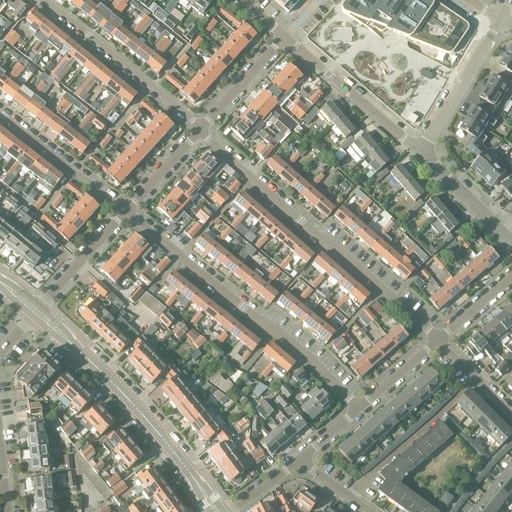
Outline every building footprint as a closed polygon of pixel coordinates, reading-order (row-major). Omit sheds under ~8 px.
[(16,0),(10,7),(15,11),(20,15),(27,7),(18,0),(16,0)] [(73,4),(78,9),(85,0),(66,0),(66,1),(72,6),(73,4)] [(85,0),(78,9),(90,18),(100,5),(93,0),(85,0)] [(90,18),(101,27),(122,0),(116,0),(108,11),(100,5),(90,18)] [(112,38),(113,37),(112,37),(123,24),(117,19),(127,6),(126,5),(129,1),(128,0),(122,0),(101,27),(106,32),(105,33),(112,38)] [(196,0),(191,7),(203,17),(208,10),(207,9),(213,0),(212,0),(196,0)] [(288,13),(297,4),(292,0),(273,0),(284,9),(288,13)] [(341,8),(341,9),(341,10),(341,11),(342,12),(343,13),(361,25),(370,32),(371,31),(373,28),(378,31),(379,32),(380,32),(381,32),(382,32),(383,32),(384,32),(385,31),(386,30),(446,54),(447,54),(449,54),(450,54),(451,54),(452,53),(453,52),(467,31),(468,30),(468,29),(468,28),(468,27),(468,26),(467,25),(467,24),(466,23),(433,1),(432,0),(346,0),(343,5),(342,6),(341,7),(341,8)] [(135,8),(138,5),(132,1),(129,5),(135,9),(135,8)] [(239,27),(242,23),(221,7),(218,11),(239,27)] [(153,16),(163,23),(169,15),(159,8),(153,16)] [(124,46),(137,30),(147,17),(149,14),(144,10),(139,17),(140,18),(130,30),(123,24),(112,37),(113,37),(124,46)] [(27,21),(32,25),(29,30),(35,35),(38,31),(38,30),(46,21),(34,11),(27,21)] [(178,23),(169,15),(163,23),(172,30),(178,23)] [(137,41),(139,38),(153,21),(147,17),(137,30),(124,46),(135,55),(143,46),(137,41)] [(212,19),(208,24),(210,26),(212,28),(216,23),(212,19)] [(3,33),(6,28),(10,23),(7,21),(3,25),(4,26),(1,31),(3,33)] [(38,30),(38,31),(46,37),(44,39),(47,42),(57,30),(46,21),(38,30)] [(241,52),(248,44),(256,35),(244,24),(236,33),(186,88),(168,74),(165,78),(182,92),(182,93),(194,104),(210,86),(210,87),(211,87),(210,86),(225,69),(226,70),(225,69),(240,53),(241,53),(241,52)] [(181,36),(189,42),(199,30),(191,24),(181,36)] [(12,47),(13,47),(20,37),(11,30),(4,40),(12,47)] [(69,39),(57,30),(47,42),(37,55),(33,60),(32,62),(35,64),(50,45),(52,42),(55,44),(52,47),(58,52),(61,49),(69,39)] [(157,52),(155,55),(147,65),(158,74),(166,65),(159,59),(171,43),(170,42),(174,38),(171,35),(157,52)] [(190,47),(191,47),(195,50),(203,40),(198,37),(190,47)] [(37,55),(47,42),(44,39),(41,43),(39,42),(32,51),(37,55)] [(80,49),(69,39),(61,49),(72,58),(80,49)] [(135,55),(147,65),(155,55),(143,46),(135,55)] [(91,58),(80,49),(72,58),(70,61),(56,78),(60,81),(76,61),(83,68),(91,58)] [(10,55),(17,60),(19,56),(13,51),(10,55)] [(189,58),(184,55),(184,54),(176,64),(181,68),(189,58)] [(511,58),(506,55),(500,65),(499,65),(511,72),(508,78),(511,80),(511,58)] [(51,74),(56,78),(70,61),(65,57),(51,74)] [(21,58),(7,75),(11,78),(25,61),(21,58)] [(103,67),(91,58),(83,68),(91,74),(89,76),(88,76),(80,85),(81,86),(79,89),(83,92),(103,67)] [(1,91),(12,99),(11,101),(20,90),(12,84),(28,63),(25,61),(11,78),(1,91)] [(289,64),(279,75),(292,87),(297,82),(299,84),(304,79),(301,77),(302,76),(289,64)] [(103,67),(83,92),(78,97),(85,103),(90,97),(87,94),(98,80),(106,86),(114,76),(103,67)] [(0,89),(1,91),(11,78),(7,75),(5,78),(3,76),(5,74),(0,69),(0,89)] [(423,70),(420,75),(430,80),(432,75),(423,70)] [(17,106),(18,104),(24,109),(49,77),(43,73),(42,75),(42,74),(38,80),(35,84),(37,85),(31,94),(22,87),(20,90),(11,101),(17,106)] [(285,96),(292,87),(279,75),(271,84),(285,96)] [(114,76),(106,86),(114,92),(108,100),(107,99),(101,107),(102,108),(98,113),(101,116),(115,98),(118,95),(126,86),(114,76)] [(493,76),(487,86),(504,97),(507,91),(511,93),(511,80),(508,78),(504,83),(492,76),(493,76)] [(29,114),(35,119),(44,108),(46,105),(38,99),(41,95),(43,96),(55,82),(49,77),(24,109),(30,113),(29,114)] [(271,84),(263,93),(277,105),(285,96),(271,84)] [(126,86),(118,95),(115,98),(120,102),(127,107),(137,95),(126,86)] [(492,104),(489,109),(500,116),(509,100),(504,97),(487,86),(480,97),(492,104)] [(308,96),(307,96),(305,99),(312,105),(322,94),(322,93),(319,90),(318,91),(318,90),(311,98),(308,96)] [(57,114),(71,97),(66,93),(59,101),(61,102),(54,111),(57,114)] [(269,113),(277,105),(263,93),(256,101),(269,113)] [(47,127),(59,136),(67,126),(69,123),(60,116),(62,114),(64,115),(72,105),(70,104),(74,99),(71,97),(57,114),(55,117),(47,127)] [(120,102),(115,98),(101,116),(106,119),(120,102)] [(143,100),(140,105),(154,117),(158,112),(143,100)] [(296,100),(293,103),(305,114),(309,109),(300,101),(299,103),(296,100)] [(269,113),(256,101),(248,110),(261,122),(267,116),(270,119),(273,116),(269,113)] [(331,127),(333,125),(333,124),(342,116),(330,102),(319,111),(318,112),(331,127)] [(300,119),(305,114),(293,103),(290,107),(293,109),(291,111),(300,119)] [(308,123),(318,112),(319,111),(315,107),(304,119),(308,123)] [(474,108),(467,119),(484,129),(488,123),(494,126),(500,116),(489,109),(486,114),(474,107),(473,107),(474,108)] [(42,123),(47,127),(55,117),(44,108),(35,119),(41,124),(42,123)] [(264,124),(261,122),(248,110),(240,119),(253,130),(257,126),(260,129),(264,124)] [(135,111),(129,118),(133,121),(136,124),(142,116),(135,111)] [(90,112),(75,132),(79,135),(81,132),(94,115),(90,112)] [(276,112),(273,116),(289,131),(294,126),(282,115),(281,116),(276,112)] [(410,113),(407,119),(414,124),(417,118),(410,113)] [(160,114),(144,131),(105,173),(119,186),(118,185),(126,176),(127,177),(127,176),(134,168),(135,169),(135,168),(134,168),(142,160),(143,160),(142,159),(149,151),(150,152),(149,151),(157,143),(158,144),(158,143),(157,142),(165,134),(165,135),(166,135),(165,134),(173,126),(174,126),(160,114)] [(81,132),(85,134),(93,124),(101,131),(107,125),(94,115),(81,132)] [(285,136),(289,131),(273,116),(270,119),(269,120),(274,124),(272,125),(285,136)] [(354,131),(342,116),(333,124),(333,125),(345,139),(354,131)] [(129,126),(133,121),(129,118),(125,123),(129,126)] [(253,130),(240,119),(230,129),(244,141),(245,140),(247,142),(251,138),(254,140),(258,135),(257,134),(253,130)] [(481,134),(484,129),(467,119),(464,124),(463,123),(459,130),(463,132),(463,131),(469,134),(466,139),(470,141),(466,148),(474,156),(483,146),(482,146),(487,138),(481,134)] [(294,130),(299,134),(303,129),(299,125),(294,130)] [(59,136),(70,145),(69,147),(79,135),(75,132),(67,126),(59,136)] [(123,133),(120,130),(119,130),(115,135),(119,138),(123,133)] [(257,134),(258,135),(264,141),(273,149),(277,144),(261,130),(257,134)] [(0,149),(7,154),(17,141),(5,131),(0,137),(0,143),(3,145),(0,149)] [(81,156),(82,154),(90,145),(81,138),(85,134),(81,132),(79,135),(69,147),(81,156)] [(361,162),(363,160),(377,148),(365,134),(349,147),(361,162)] [(108,135),(99,146),(103,149),(112,138),(108,135)] [(354,140),(350,136),(345,141),(346,142),(345,143),(348,146),(354,140)] [(28,150),(17,141),(7,154),(12,158),(15,155),(17,157),(15,159),(0,178),(0,180),(3,182),(28,150)] [(273,149),(264,141),(254,152),(263,160),(273,149)] [(342,151),(348,146),(345,143),(346,142),(345,141),(339,147),(342,151)] [(487,151),(483,146),(474,156),(478,160),(471,168),(472,167),(481,177),(496,162),(486,152),(487,151)] [(377,148),(363,160),(375,174),(389,162),(377,148)] [(28,150),(3,182),(8,186),(23,167),(30,172),(40,159),(28,150)] [(295,162),(300,156),(296,153),(292,157),(294,159),(293,160),(295,162)] [(199,163),(216,178),(227,166),(215,155),(211,159),(207,154),(199,163)] [(92,155),(88,160),(104,172),(108,167),(92,155)] [(266,165),(278,176),(287,167),(283,164),(274,156),(266,165)] [(294,159),(292,157),(291,158),(287,163),(291,167),(295,162),(293,160),(294,159)] [(51,167),(40,159),(30,172),(28,173),(34,178),(23,193),(28,197),(29,197),(38,184),(51,167)] [(511,177),(496,162),(481,177),(492,187),(491,188),(499,180),(503,184),(511,177)] [(191,172),(204,184),(209,179),(213,182),(216,178),(199,163),(191,172)] [(402,187),(412,180),(399,165),(390,173),(402,187)] [(50,193),(56,186),(63,177),(51,167),(38,184),(50,193)] [(278,176),(291,186),(299,177),(287,167),(278,176)] [(380,176),(382,178),(389,172),(385,168),(379,173),(381,175),(380,176)] [(183,180),(197,193),(204,184),(191,172),(183,180)] [(319,182),(324,177),(320,173),(316,178),(318,179),(317,181),(319,182)] [(377,182),(382,178),(380,176),(381,175),(379,173),(373,178),(377,182)] [(511,175),(511,177),(503,184),(502,186),(511,196),(511,175)] [(223,185),(232,193),(240,185),(231,177),(223,185)] [(291,186),(303,197),(311,188),(299,177),(291,186)] [(315,187),(319,182),(317,181),(318,179),(316,178),(311,184),(315,187)] [(175,189),(189,201),(197,193),(183,180),(175,189)] [(424,194),(412,180),(402,187),(415,202),(424,194)] [(66,187),(81,198),(84,194),(69,182),(66,187)] [(22,189),(14,183),(10,188),(18,194),(22,189)] [(213,191),(216,194),(224,202),(228,198),(216,187),(213,191)] [(315,208),(323,198),(325,196),(320,191),(318,193),(311,188),(303,197),(315,208)] [(175,189),(167,198),(181,210),(189,201),(175,189)] [(357,189),(354,193),(359,198),(362,193),(357,189)] [(246,212),(254,202),(242,192),(234,201),(246,212)] [(60,194),(51,205),(55,208),(64,198),(60,194)] [(220,206),(224,202),(216,194),(211,199),(220,206)] [(62,221),(75,232),(83,224),(83,225),(84,225),(83,224),(90,216),(91,217),(91,216),(91,215),(98,207),(99,208),(86,195),(62,221)] [(0,229),(6,222),(14,213),(20,205),(8,196),(4,201),(11,207),(4,216),(0,213),(0,229)] [(29,197),(28,197),(26,200),(38,210),(46,201),(41,197),(36,203),(29,197)] [(315,208),(327,218),(335,209),(342,200),(339,197),(334,204),(332,206),(323,198),(315,208)] [(437,219),(446,211),(434,197),(425,205),(437,219)] [(181,210),(167,198),(158,209),(171,221),(172,220),(174,222),(179,217),(177,215),(181,210)] [(372,202),(368,199),(364,203),(366,205),(365,206),(367,208),(372,202)] [(419,201),(414,205),(416,207),(415,208),(416,210),(422,205),(419,201)] [(254,202),(246,212),(258,222),(266,213),(254,202)] [(366,205),(364,203),(358,209),(362,213),(367,208),(365,206),(366,205)] [(22,207),(20,205),(14,213),(16,214),(22,207)] [(416,207),(414,205),(408,210),(411,214),(416,210),(415,208),(416,207)] [(204,207),(200,211),(209,219),(213,215),(204,207)] [(354,218),(342,207),(334,216),(346,227),(354,218)] [(20,224),(23,220),(29,212),(24,208),(14,220),(20,224)] [(209,219),(200,211),(196,216),(205,223),(209,219)] [(459,225),(446,211),(437,219),(430,225),(439,236),(444,231),(447,235),(459,225)] [(20,224),(15,229),(4,243),(7,246),(6,248),(10,251),(13,250),(13,251),(24,237),(19,233),(27,223),(28,224),(34,217),(29,212),(23,220),(20,224)] [(266,213),(258,222),(270,233),(278,224),(266,213)] [(54,230),(58,225),(45,214),(41,218),(54,230)] [(237,221),(236,222),(238,224),(239,223),(244,218),(240,215),(236,219),(237,221)] [(346,227),(358,237),(366,228),(354,218),(346,227)] [(236,219),(230,225),(234,229),(238,224),(236,222),(237,221),(236,219)] [(76,233),(75,232),(62,221),(58,225),(54,230),(68,242),(67,241),(75,233),(76,233)] [(3,243),(4,243),(15,229),(6,222),(0,229),(0,242),(1,244),(3,243)] [(40,236),(45,231),(36,223),(32,229),(40,236)] [(238,224),(234,229),(245,238),(250,232),(239,223),(238,224)] [(191,238),(201,228),(196,224),(191,230),(188,227),(184,232),(191,238)] [(278,224),(270,233),(282,243),(290,234),(278,224)] [(226,234),(225,235),(227,236),(232,231),(228,227),(224,232),(226,234)] [(370,248),(378,239),(366,228),(358,237),(370,248)] [(45,231),(40,236),(54,249),(59,244),(45,231)] [(226,234),(224,232),(219,238),(223,241),(227,236),(225,235),(226,234)] [(258,239),(250,232),(245,238),(253,244),(258,239)] [(134,234),(126,243),(139,255),(143,259),(152,249),(134,234)] [(195,244),(208,254),(216,244),(203,234),(195,244)] [(294,254),(302,245),(290,234),(282,243),(294,254)] [(370,248),(382,258),(393,246),(389,243),(391,240),(383,234),(379,239),(378,239),(370,248)] [(257,248),(266,237),(264,235),(254,246),(257,248)] [(443,241),(445,244),(453,238),(450,235),(443,241)] [(466,241),(461,236),(461,235),(457,239),(461,244),(463,242),(464,243),(466,241)] [(20,256),(23,258),(34,244),(37,241),(32,237),(29,241),(24,237),(13,251),(14,252),(14,254),(18,257),(20,256)] [(257,248),(259,250),(268,239),(266,237),(257,248)] [(409,251),(411,250),(409,248),(413,243),(407,238),(402,244),(407,250),(403,254),(407,258),(411,253),(409,251)] [(470,246),(466,241),(464,243),(463,242),(461,244),(466,249),(468,248),(470,246)] [(139,255),(126,243),(118,252),(131,264),(139,255)] [(234,259),(241,265),(249,255),(254,249),(252,248),(247,243),(234,259)] [(409,251),(411,253),(413,251),(422,261),(427,257),(416,246),(413,243),(409,248),(411,250),(409,251)] [(45,253),(34,244),(23,258),(23,259),(23,261),(27,265),(29,264),(34,267),(45,253)] [(220,264),(228,254),(216,244),(208,254),(220,264)] [(294,254),(306,264),(314,255),(302,245),(294,254)] [(382,258),(394,268),(402,259),(397,255),(400,252),(393,246),(382,258)] [(431,256),(436,252),(430,246),(425,251),(431,256)] [(478,259),(486,268),(498,258),(499,259),(499,258),(490,247),(489,248),(490,249),(478,259)] [(118,252),(109,262),(123,274),(131,264),(118,252)] [(325,273),(333,264),(321,253),(313,262),(325,273)] [(241,265),(234,259),(228,254),(220,264),(233,274),(241,265)] [(286,262),(285,263),(287,265),(293,259),(288,255),(284,260),(286,262)] [(433,260),(442,270),(446,267),(437,256),(433,260)] [(394,268),(406,279),(414,270),(415,271),(420,267),(415,263),(411,267),(409,265),(411,263),(404,257),(402,259),(394,268)] [(160,273),(170,262),(165,258),(155,269),(160,273)] [(466,269),(475,279),(474,278),(486,268),(487,269),(486,268),(478,259),(466,269)] [(283,270),(287,265),(285,263),(286,262),(284,260),(279,266),(283,270)] [(123,274),(109,262),(101,271),(114,283),(115,283),(117,284),(121,279),(120,277),(123,274)] [(337,284),(346,274),(333,264),(325,273),(337,284)] [(245,284),(253,274),(241,265),(233,274),(245,284)] [(146,267),(141,273),(152,282),(157,276),(146,267)] [(273,276),(275,278),(281,272),(277,268),(272,273),(274,275),(273,276)] [(454,280),(463,290),(462,289),(474,279),(475,280),(475,279),(466,269),(454,280)] [(430,277),(423,270),(421,272),(427,280),(430,277)] [(152,282),(141,273),(139,271),(135,276),(148,286),(152,282)] [(253,274),(245,284),(258,294),(266,285),(262,281),(265,277),(257,271),(253,274)] [(173,272),(163,285),(167,288),(169,285),(178,292),(186,282),(173,272)] [(274,275),(272,273),(267,279),(271,282),(275,278),(273,276),(274,275)] [(337,284),(349,294),(358,285),(346,274),(337,284)] [(318,281),(317,282),(319,284),(324,278),(320,275),(316,279),(318,281)] [(314,289),(319,284),(317,282),(318,281),(316,279),(311,285),(314,289)] [(442,290),(451,300),(450,299),(462,289),(463,290),(454,280),(442,290)] [(98,282),(93,288),(103,297),(109,291),(98,282)] [(198,292),(186,282),(178,292),(179,293),(190,302),(198,292)] [(258,294),(270,304),(278,295),(266,285),(258,294)] [(352,302),(359,308),(370,296),(358,285),(349,294),(355,299),(352,302)] [(143,291),(139,287),(137,286),(133,290),(134,291),(128,298),(133,303),(143,291)] [(304,292),(306,294),(305,295),(307,296),(312,291),(308,287),(304,292)] [(451,301),(451,300),(442,290),(430,300),(429,300),(438,311),(439,311),(438,310),(450,300),(451,301)] [(173,292),(168,298),(171,300),(172,299),(174,301),(178,296),(173,292)] [(211,302),(198,292),(190,302),(203,312),(211,302)] [(285,292),(278,302),(290,312),(298,303),(285,292)] [(303,301),(307,296),(305,295),(306,294),(304,292),(299,298),(303,301)] [(111,302),(116,297),(111,293),(106,299),(110,303),(111,302)] [(142,305),(150,296),(146,293),(138,302),(142,305)] [(344,295),(340,300),(342,302),(341,303),(343,305),(339,309),(345,314),(350,308),(345,303),(349,299),(344,295)] [(146,308),(154,299),(150,296),(142,305),(146,308)] [(124,305),(116,297),(111,302),(120,310),(124,305)] [(164,303),(169,308),(174,301),(172,299),(171,300),(168,298),(164,303)] [(150,311),(158,302),(154,299),(146,308),(150,311)] [(94,300),(86,309),(84,308),(81,308),(79,310),(79,313),(81,315),(80,315),(90,325),(106,307),(104,305),(101,307),(94,300)] [(335,305),(339,309),(343,305),(341,303),(342,302),(340,300),(335,305)] [(158,302),(150,311),(154,314),(162,305),(158,302)] [(203,312),(215,322),(223,312),(211,302),(203,312)] [(290,312),(302,322),(310,313),(298,303),(290,312)] [(162,305),(154,314),(158,318),(166,309),(162,305)] [(95,331),(99,335),(113,320),(104,311),(107,308),(106,307),(90,325),(89,325),(91,327),(91,328),(94,331),(95,331)] [(337,311),(332,307),(328,312),(330,314),(330,315),(332,317),(337,311)] [(367,309),(359,317),(367,327),(376,319),(367,309)] [(121,311),(113,320),(99,335),(103,339),(104,340),(106,343),(108,343),(110,345),(110,346),(113,349),(115,349),(119,353),(129,343),(130,345),(139,335),(121,318),(125,313),(121,311)] [(166,312),(159,319),(167,328),(174,321),(166,312)] [(199,321),(203,316),(198,312),(193,318),(196,320),(197,319),(199,321)] [(235,322),(223,312),(215,322),(220,327),(219,328),(223,332),(226,334),(228,332),(235,322)] [(330,314),(328,312),(323,318),(325,319),(328,322),(332,317),(330,315),(330,314)] [(495,320),(505,331),(511,325),(511,321),(504,312),(495,320)] [(302,322),(314,332),(322,323),(310,313),(302,322)] [(196,320),(193,318),(189,324),(194,328),(199,321),(197,319),(196,320)] [(314,332),(327,343),(335,333),(329,328),(332,325),(328,322),(325,319),(322,323),(314,332)] [(487,327),(497,339),(505,331),(495,320),(487,327)] [(248,332),(235,322),(228,332),(240,342),(248,332)] [(182,324),(172,333),(178,340),(188,331),(182,324)] [(134,368),(135,367),(141,361),(143,361),(155,348),(156,348),(146,337),(147,336),(149,337),(157,330),(152,325),(132,345),(137,349),(135,351),(136,352),(130,358),(130,359),(128,361),(134,368)] [(388,337),(396,347),(397,347),(396,346),(407,336),(408,337),(409,337),(399,326),(400,327),(388,337)] [(487,327),(478,335),(488,346),(497,339),(487,327)] [(194,342),(193,344),(198,349),(206,341),(192,330),(187,335),(194,342)] [(204,335),(215,344),(219,338),(221,340),(221,339),(224,341),(228,336),(226,334),(223,332),(220,337),(214,332),(213,334),(208,330),(204,335)] [(260,342),(248,332),(240,342),(253,351),(260,342)] [(341,337),(345,342),(347,340),(348,340),(351,338),(346,333),(341,337)] [(475,357),(478,354),(483,350),(490,358),(494,354),(488,346),(478,335),(469,343),(470,344),(467,347),(475,357)] [(372,344),(375,347),(384,358),(384,357),(395,347),(396,347),(388,337),(382,341),(379,338),(372,344)] [(219,347),(224,341),(221,339),(221,340),(219,338),(215,344),(219,347)] [(346,345),(340,338),(331,346),(337,352),(346,345)] [(355,343),(351,338),(348,340),(347,340),(345,342),(350,347),(355,343)] [(262,352),(275,362),(283,353),(271,343),(262,352)] [(384,358),(375,347),(370,352),(367,348),(360,354),(363,358),(371,367),(372,368),(371,367),(383,357),(384,358)] [(135,367),(137,368),(135,370),(142,377),(143,375),(149,370),(151,369),(164,357),(155,348),(143,361),(141,361),(135,367)] [(509,355),(503,361),(509,367),(511,364),(511,353),(505,348),(504,350),(509,355)] [(196,350),(190,356),(194,361),(200,355),(196,350)] [(40,351),(34,356),(37,359),(30,366),(27,364),(16,375),(17,380),(23,386),(22,388),(22,389),(23,400),(31,399),(60,369),(58,367),(59,366),(55,362),(54,363),(43,353),(42,353),(40,351)] [(247,351),(241,358),(245,361),(250,354),(247,351)] [(275,367),(274,368),(284,377),(295,364),(283,353),(275,362),(272,365),(275,367)] [(149,370),(143,375),(145,377),(143,378),(150,385),(160,376),(164,373),(168,376),(178,367),(172,361),(170,364),(164,357),(151,369),(149,370)] [(350,367),(360,379),(360,378),(359,377),(371,367),(363,358),(351,368),(351,367),(350,367)] [(509,367),(503,361),(502,363),(495,369),(501,375),(509,367)] [(495,367),(490,362),(481,370),(487,375),(495,367)] [(270,363),(265,369),(267,371),(268,370),(271,372),(274,368),(275,367),(272,365),(270,363)] [(169,396),(190,380),(179,366),(178,367),(168,376),(171,380),(162,387),(164,389),(162,391),(168,397),(169,396)] [(265,369),(261,374),(266,378),(271,372),(268,370),(267,371),(265,369)] [(306,384),(308,382),(304,377),(306,375),(301,369),(292,378),(304,391),(309,387),(306,384)] [(401,420),(414,408),(442,383),(431,370),(338,450),(350,464),(378,439),(392,427),(401,420)] [(238,371),(230,378),(234,383),(244,374),(238,371)] [(209,382),(217,387),(224,381),(219,374),(209,382)] [(66,375),(53,388),(51,391),(55,394),(57,392),(62,396),(59,399),(60,399),(75,383),(74,383),(75,381),(71,377),(69,378),(66,375)] [(225,382),(224,381),(217,387),(225,393),(233,387),(227,379),(225,382)] [(177,405),(191,393),(197,389),(190,380),(169,396),(171,398),(170,399),(175,406),(177,405)] [(203,392),(211,386),(206,382),(199,388),(203,392)] [(77,386),(75,383),(60,399),(58,401),(67,409),(68,407),(83,392),(83,391),(83,389),(79,385),(77,386)] [(293,394),(285,385),(279,390),(287,399),(293,394)] [(451,386),(447,391),(452,395),(456,390),(451,386)] [(308,396),(322,412),(323,411),(324,412),(330,407),(329,405),(332,403),(322,391),(319,393),(316,389),(308,396)] [(68,407),(76,415),(91,399),(89,397),(89,395),(85,391),(83,392),(68,407)] [(511,434),(511,433),(500,422),(469,391),(456,404),(499,447),(511,434)] [(199,402),(191,393),(177,405),(178,407),(177,408),(182,415),(199,402)] [(442,406),(451,397),(448,394),(439,403),(442,406)] [(276,399),(284,408),(289,404),(281,395),(276,399)] [(321,413),(322,412),(308,396),(299,403),(303,407),(301,409),(311,421),(314,418),(316,419),(322,414),(321,413)] [(243,406),(248,402),(244,397),(239,401),(243,406)] [(29,411),(41,409),(47,409),(46,402),(28,405),(29,411)] [(204,408),(199,402),(182,415),(188,421),(189,420),(191,422),(210,407),(209,406),(207,405),(204,408)] [(264,402),(260,406),(269,417),(274,413),(264,402)] [(430,412),(433,415),(442,406),(439,403),(430,412)] [(91,428),(106,414),(106,413),(103,409),(102,410),(98,406),(80,423),(84,427),(85,426),(89,430),(91,428)] [(260,406),(255,410),(265,421),(269,417),(260,406)] [(217,416),(210,407),(191,422),(189,424),(195,430),(196,429),(198,431),(217,416)] [(432,416),(429,412),(418,422),(421,426),(432,416)] [(106,414),(91,428),(96,434),(95,434),(98,438),(114,423),(110,419),(111,418),(108,415),(107,415),(106,414)] [(213,433),(218,439),(229,430),(217,416),(198,431),(196,432),(202,439),(203,438),(205,440),(213,433)] [(288,423),(296,433),(305,425),(297,416),(289,422),(288,423)] [(448,416),(444,420),(453,429),(457,425),(448,416)] [(281,423),(277,427),(280,430),(279,431),(288,441),(289,442),(298,435),(296,433),(288,423),(289,422),(286,419),(284,417),(279,421),(281,423)] [(244,418),(229,430),(218,439),(222,444),(212,452),(213,454),(212,455),(211,457),(216,464),(218,463),(235,450),(231,446),(239,440),(236,436),(250,427),(244,418)] [(63,433),(72,424),(68,420),(59,428),(63,433)] [(406,432),(409,435),(421,426),(418,422),(406,432)] [(407,477),(406,476),(409,474),(452,436),(440,423),(395,463),(394,462),(380,475),(380,476),(383,473),(387,479),(378,491),(406,511),(435,511),(399,485),(405,477),(406,478),(407,477)] [(26,426),(28,438),(45,436),(43,424),(26,426)] [(72,424),(63,433),(67,438),(77,430),(72,424)] [(462,438),(466,434),(457,425),(453,429),(462,438)] [(280,430),(277,427),(269,434),(271,438),(270,438),(279,448),(288,441),(279,431),(280,430)] [(109,454),(111,453),(128,438),(127,438),(128,437),(124,432),(123,433),(120,430),(102,445),(109,454)] [(271,438),(269,434),(259,442),(261,445),(258,447),(264,457),(268,453),(270,456),(279,448),(270,438),(271,438)] [(406,438),(403,434),(393,443),(396,446),(406,438)] [(46,447),(45,436),(28,438),(29,449),(46,447)] [(120,460),(135,447),(135,445),(132,441),(130,441),(128,438),(111,453),(115,457),(117,456),(120,460)] [(244,443),(247,448),(250,453),(257,448),(251,438),(244,443)] [(469,438),(466,441),(476,451),(479,448),(469,438)] [(502,451),(505,454),(511,447),(511,442),(502,451)] [(223,473),(224,472),(241,460),(238,455),(247,448),(244,443),(235,450),(218,463),(219,465),(218,466),(223,473)] [(384,451),(387,455),(396,446),(393,443),(384,451)] [(79,452),(83,457),(92,449),(87,444),(79,452)] [(29,449),(30,461),(48,458),(46,447),(29,449)] [(135,447),(120,460),(121,461),(117,464),(124,472),(143,456),(140,453),(141,452),(137,448),(136,448),(135,447)] [(264,459),(257,448),(250,453),(257,464),(264,459)] [(479,448),(476,451),(486,461),(489,457),(487,456),(479,448)] [(92,449),(83,457),(86,462),(96,454),(92,449)] [(493,460),(496,463),(505,454),(502,451),(493,460)] [(77,476),(83,475),(91,468),(78,452),(74,456),(77,476)] [(383,458),(380,454),(370,463),(373,466),(383,458)] [(73,470),(71,455),(64,456),(66,471),(73,470)] [(48,458),(30,461),(32,472),(49,470),(48,458)] [(105,473),(106,472),(110,469),(102,460),(92,469),(97,474),(102,470),(105,473)] [(248,469),(241,460),(224,472),(226,474),(224,475),(229,482),(231,481),(240,475),(242,476),(246,473),(246,470),(248,469)] [(494,511),(511,490),(511,461),(508,467),(499,477),(489,490),(481,500),(471,511),(494,511)] [(373,466),(370,463),(361,471),(364,475),(373,466)] [(493,466),(489,463),(481,473),(485,476),(493,466)] [(83,475),(87,479),(95,473),(91,468),(83,475)] [(143,492),(160,479),(157,475),(158,473),(156,470),(154,470),(153,469),(146,474),(144,471),(137,477),(142,485),(141,486),(133,491),(137,496),(143,492)] [(68,488),(76,487),(74,472),(66,473),(68,488)] [(111,478),(106,472),(105,473),(101,476),(111,488),(120,480),(116,474),(111,478)] [(98,477),(95,473),(87,479),(90,483),(98,477)] [(473,483),(477,486),(485,476),(481,473),(473,483)] [(90,483),(93,488),(101,481),(98,477),(90,483)] [(33,480),(34,492),(51,489),(50,478),(33,480)] [(161,479),(160,479),(143,492),(149,500),(167,487),(164,484),(165,482),(162,479),(161,479)] [(93,488),(97,492),(105,486),(101,481),(93,488)] [(121,481),(109,491),(112,494),(115,498),(127,489),(121,481)] [(105,486),(97,492),(100,496),(108,490),(105,486)] [(169,490),(167,487),(149,500),(149,501),(144,504),(147,509),(155,503),(158,508),(173,496),(173,495),(173,494),(171,490),(169,490)] [(474,490),(470,487),(462,497),(466,500),(474,490)] [(34,492),(36,503),(53,501),(51,489),(34,492)] [(112,494),(109,491),(108,490),(100,496),(104,500),(112,494)] [(310,511),(318,501),(304,491),(301,496),(298,493),(294,498),(298,501),(297,502),(310,511)] [(453,498),(445,493),(440,501),(447,506),(453,498)] [(284,507),(289,504),(284,495),(278,497),(283,505),(284,507)] [(161,511),(170,511),(180,505),(178,502),(178,500),(176,497),(174,497),(173,496),(158,508),(161,511)] [(454,507),(458,510),(466,500),(462,497),(454,507)] [(54,511),(53,501),(36,503),(36,511),(54,511)] [(128,508),(130,511),(134,511),(140,507),(136,502),(128,508)] [(273,511),(269,502),(253,510),(253,511),(273,511)] [(125,511),(119,503),(115,506),(119,511),(125,511)]
